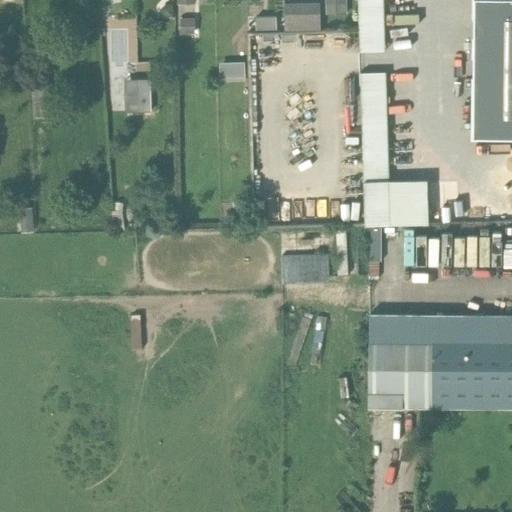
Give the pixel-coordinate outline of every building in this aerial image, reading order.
[(388,49),(386,0),(361,0),(363,49),(388,49)] [(511,0),(474,0),(473,138),(511,138),(511,0)] [(283,31),(320,30),(320,6),(283,7),(283,31)] [(165,7),(161,11),(161,19),(173,19),(173,7),(165,7)] [(256,18),(257,31),(277,30),(277,17),(256,18)] [(195,19),(181,19),(181,34),(195,34),(195,19)] [(222,60),(223,78),(249,76),(248,59),(222,60)] [(363,70),(368,224),(432,222),(430,175),(392,176),(388,69),(363,70)] [(51,157),(46,73),(30,74),(33,131),(36,131),(37,157),(51,157)] [(137,112),(137,100),(126,100),(126,112),(137,112)] [(19,221),(20,232),(33,231),(32,220),(19,221)] [(282,282),(330,280),(329,254),(281,256),(282,282)] [(142,350),(140,315),(131,316),(133,350),(142,350)] [(368,408),(511,408),(511,343),(369,343),(368,408)]
